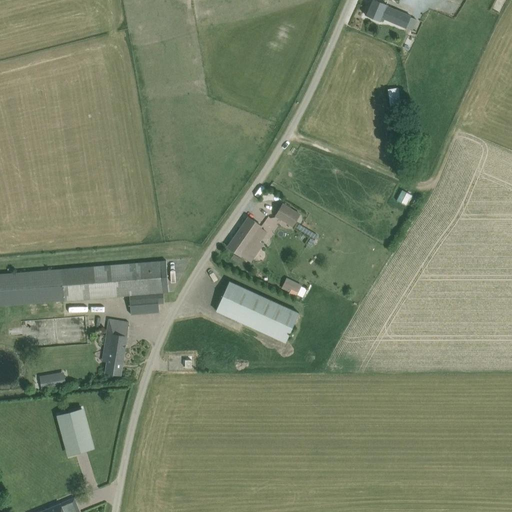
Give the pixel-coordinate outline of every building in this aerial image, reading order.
[(371,0),(365,15),(374,19),(380,21),(382,18),(407,29),(412,17),(386,6),(387,5),(376,0),(371,0)] [(386,91),(390,123),(402,121),(398,89),(386,91)] [(402,189),(397,200),(406,204),(411,194),(402,189)] [(276,216),(293,226),(300,214),(283,204),(276,216)] [(241,256),(250,262),(263,244),(254,237),(262,226),(248,217),(227,247),(241,256)] [(166,261),(0,273),(0,305),(169,292),(166,261)] [(287,296),(294,299),(301,285),(286,278),(281,288),(289,292),(287,296)] [(216,311),(286,343),(299,313),(230,281),(216,311)] [(163,293),(129,295),(130,314),(159,312),(158,303),(164,303),(163,293)] [(106,373),(111,374),(121,375),(129,322),(109,319),(105,350),(109,350),(106,373)] [(66,386),(64,372),(46,375),(48,389),(66,386)] [(82,409),(59,415),(69,454),(92,448),(82,409)] [(67,511),(64,503),(41,511),(67,511)]
